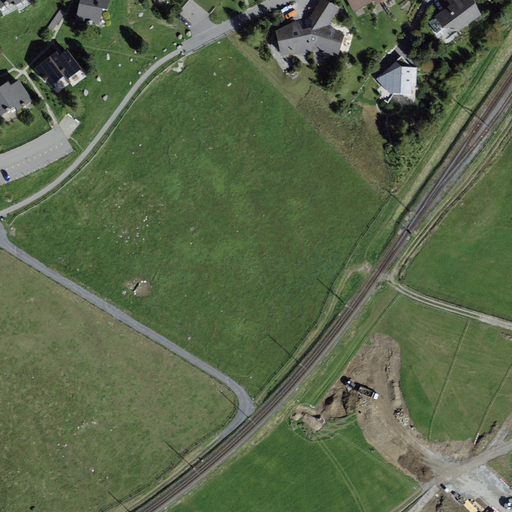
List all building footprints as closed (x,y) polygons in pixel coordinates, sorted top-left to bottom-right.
[(0,0),(0,8),(14,1),(16,4),(24,0),(0,0)] [(79,0),(76,22),(100,26),(103,8),(108,9),(109,0),(79,0)] [(339,8),(325,0),(319,0),(309,18),(312,20),(311,28),(311,53),(318,53),(321,56),(339,56),(345,34),(329,25),(339,8)] [(347,0),(353,12),(374,0),(376,5),(386,0),(347,0)] [(447,0),(450,5),(434,17),(442,28),(454,28),(461,31),(482,14),(471,0),(447,0)] [(276,31),(281,55),(294,53),(299,56),(311,53),(311,28),(303,29),(297,19),(276,31)] [(57,51),(35,68),(45,81),(47,80),(51,86),(64,76),(67,80),(82,68),(67,49),(60,55),(57,51)] [(417,67),(412,67),(402,56),(376,79),(390,94),(411,95),(412,88),(416,87),(417,67)] [(9,81),(0,86),(0,113),(1,115),(15,107),(18,110),(33,101),(19,80),(11,85),(9,81)]
